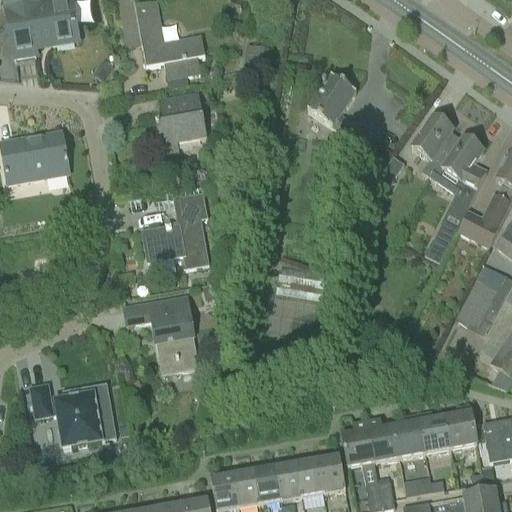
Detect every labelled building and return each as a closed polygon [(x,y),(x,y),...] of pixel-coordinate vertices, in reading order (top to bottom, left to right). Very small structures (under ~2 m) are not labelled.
[(37,0),(2,0),(14,65),(35,61),(34,51),(48,49),(49,51),(76,46),(74,31),(75,31),(70,7),(40,12),(37,0)] [(197,65),(204,64),(200,42),(180,46),(181,49),(163,53),(156,7),(135,11),(134,3),(118,6),(125,46),(139,43),(145,75),(163,71),(166,86),(186,82),(200,80),(197,65)] [(246,51),(242,75),(265,80),(270,55),(246,51)] [(257,81),(241,85),(244,101),(260,97),(257,81)] [(355,99),(331,82),(326,89),(324,88),(319,96),(320,97),(307,117),(345,144),(336,158),(353,170),(372,141),(355,130),(354,132),(339,122),(355,99)] [(160,163),(178,160),(177,151),(206,146),(197,99),(158,107),(160,123),(162,123),(164,131),(155,133),(160,163)] [(418,179),(426,184),(452,146),(448,143),(452,137),(432,123),(410,155),(427,167),(418,179)] [(65,165),(60,139),(0,149),(0,151),(7,191),(67,181),(66,170),(67,170),(66,165),(65,165)] [(452,146),(426,184),(434,189),(442,177),(460,190),(440,230),(441,231),(433,246),(447,254),(455,238),(457,239),(468,217),(465,216),(474,198),(486,175),(476,167),(482,158),(463,144),(458,150),(452,146)] [(487,255),(498,233),(511,207),(511,159),(508,157),(494,186),(502,190),(496,201),(493,200),(481,224),(468,217),(457,239),(487,255)] [(401,172),(389,164),(370,193),(381,201),(401,172)] [(184,275),(204,272),(207,271),(198,225),(206,224),(201,200),(172,205),(177,233),(142,239),(147,269),(182,263),(184,275)] [(511,223),(503,236),(505,237),(494,253),(511,266),(511,223)] [(432,246),(423,262),(438,270),(447,254),(433,246),(432,246)] [(507,284),(482,271),(454,324),(478,337),(507,284)] [(214,293),(203,295),(205,307),(216,304),(214,293)] [(151,327),(155,351),(157,351),(162,381),(196,375),(191,345),(192,344),(186,304),(123,315),(126,332),(151,327)] [(489,370),(511,385),(511,337),(501,354),(489,370)] [(56,421),(62,455),(116,445),(106,391),(62,398),(65,419),(56,421)] [(34,425),(52,422),(47,392),(29,395),(34,425)] [(449,456),(476,451),(475,446),(473,434),(469,411),(455,413),(456,422),(443,424),(448,449),(449,456)] [(430,418),(415,421),(423,461),(449,456),(448,449),(443,424),(432,426),(430,418)] [(398,465),(423,461),(415,421),(403,423),(405,431),(392,434),(398,465)] [(488,469),(511,465),(511,435),(510,425),(482,430),(482,432),(484,445),(488,469)] [(392,434),(381,436),(379,427),(365,430),(373,470),(398,465),(392,434)] [(366,471),(373,470),(365,430),(352,432),(354,440),(342,443),(342,442),(341,442),(347,475),(366,471)] [(482,432),(473,434),(475,446),(484,445),(482,432)] [(315,467),(320,501),(344,497),(338,463),(315,467)] [(320,501),(315,467),(294,471),(300,504),(320,501)] [(273,475),(279,508),(300,504),(294,471),(273,475)] [(481,480),(482,489),(492,487),(490,472),(480,474),(481,480)] [(252,478),(258,511),(279,508),(273,475),(252,478)] [(236,511),(254,511),(258,511),(252,478),(231,482),(236,511)] [(468,483),(469,491),(481,489),(482,489),(481,480),(468,482),(468,483)] [(236,511),(231,482),(210,486),(214,511),(236,511)] [(418,502),(430,499),(428,490),(427,484),(403,489),(406,504),(418,502)] [(428,490),(430,499),(442,497),(440,488),(428,490)] [(380,511),(393,511),(389,489),(376,492),(380,509),(380,511)] [(368,511),(380,511),(380,509),(376,492),(365,494),(368,511)] [(494,498),(495,498),(495,497),(462,504),(463,511),(505,511),(505,508),(496,510),(494,498)]
